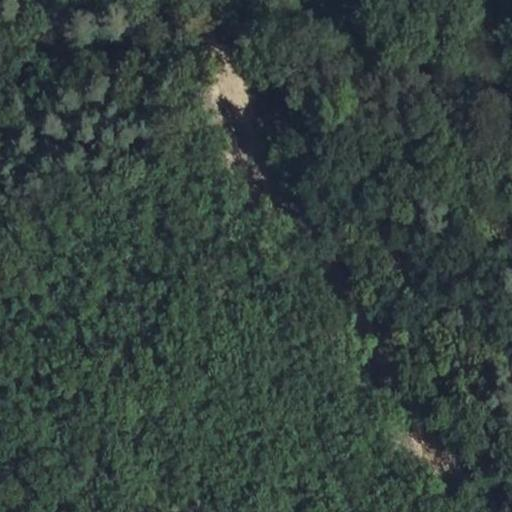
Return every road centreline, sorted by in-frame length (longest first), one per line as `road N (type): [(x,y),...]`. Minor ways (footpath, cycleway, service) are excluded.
road 1 (track): [(501,511),(439,436),(288,200),(220,48),(216,4)]
road 2 (track): [(214,0),(285,62),(511,159)]
